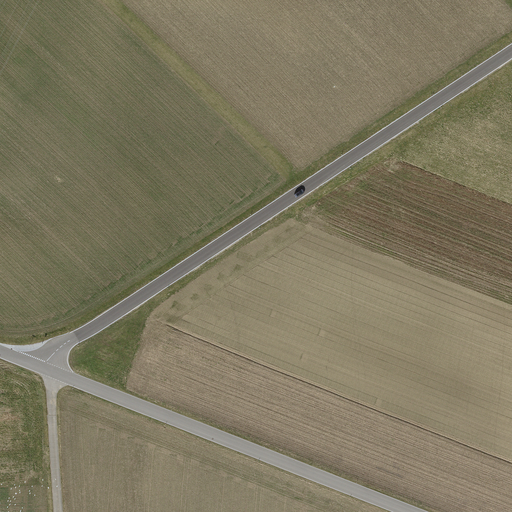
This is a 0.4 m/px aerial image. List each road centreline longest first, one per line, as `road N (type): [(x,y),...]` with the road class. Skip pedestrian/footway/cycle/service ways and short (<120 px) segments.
road 1 (tertiary): [(511,51),(62,345),(50,369)]
road 2 (tertiary): [(413,511),(50,369)]
road 3 (unclassified): [(59,511),(50,369)]
